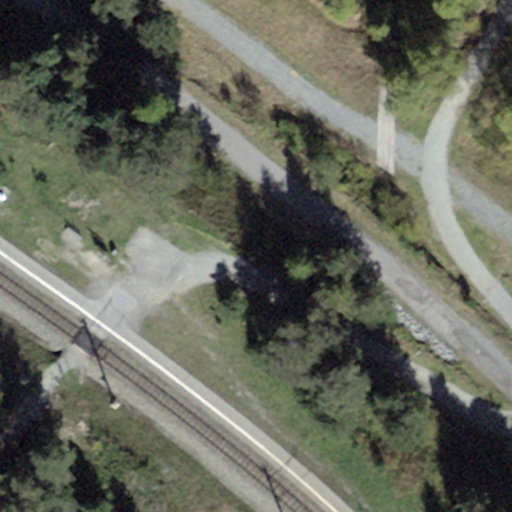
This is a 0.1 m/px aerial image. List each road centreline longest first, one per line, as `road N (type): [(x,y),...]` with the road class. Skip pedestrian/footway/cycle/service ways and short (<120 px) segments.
road 1 (track): [(21,0),(152,77),(511,390)]
road 2 (track): [(160,281),(207,265),(250,277),(511,429)]
road 3 (track): [(511,313),(485,290),(450,236),(435,181),(445,123),(511,13)]
